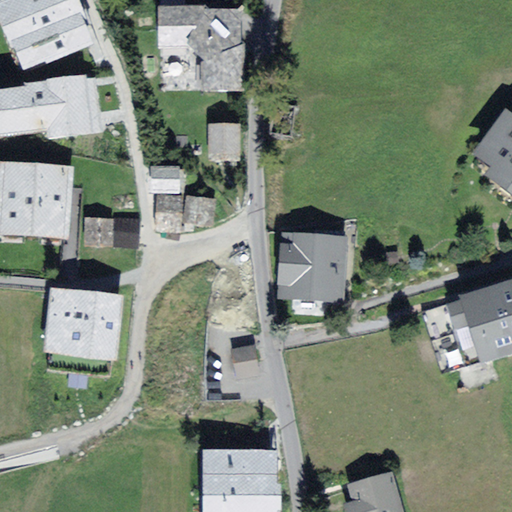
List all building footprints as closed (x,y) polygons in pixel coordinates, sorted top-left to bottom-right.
[(68,0),(0,0),(0,40),(13,70),(85,38),(68,0)] [(243,0),(155,0),(154,39),(201,41),(199,81),(240,82),(243,0)] [(84,71),(0,81),(0,120),(51,114),(52,128),(90,123),(84,71)] [(235,120),(201,121),(202,160),(236,159),(235,120)] [(511,122),(475,174),(511,200),(511,122)] [(0,234),(64,236),(65,165),(0,163),(0,234)] [(204,193),(152,191),(151,228),(202,230),(204,193)] [(86,221),(85,252),(114,253),(115,222),(86,221)] [(336,299),(339,235),(274,232),(271,296),(336,299)] [(117,292),(42,285),(36,352),(111,358),(117,292)] [(511,363),(511,288),(466,302),(487,371),(511,363)] [(211,400),(241,399),(239,360),(209,362),(211,400)] [(253,511),(254,450),(179,450),(179,511),(253,511)] [(402,511),(392,478),(342,492),(348,511),(402,511)]
